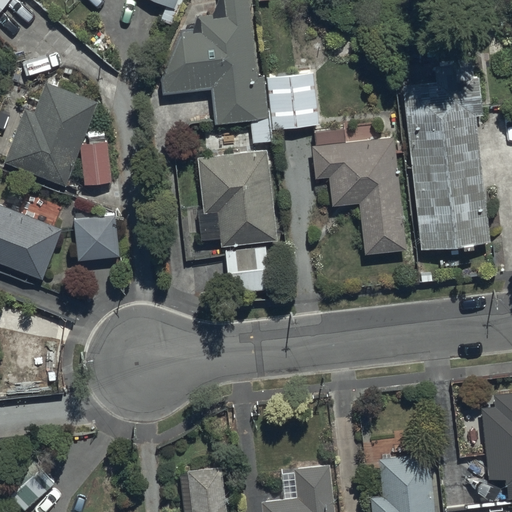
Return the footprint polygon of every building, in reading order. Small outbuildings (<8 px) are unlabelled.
[(250,0),(224,0),(226,13),(200,15),(201,27),(180,29),(158,79),(160,95),(211,91),(214,125),(251,122),(253,145),(274,144),(272,128),(317,124),(313,71),(257,76),(250,0)] [(435,86),(405,89),(420,252),(489,245),(478,119),(483,119),(479,80),(473,80),(471,65),(434,68),(435,86)] [(95,98),(44,80),(32,112),(25,109),(5,162),(64,184),(110,180),(107,140),(79,142),(95,98)] [(343,127),(314,130),(315,146),(311,146),(314,179),(329,178),(332,206),(360,203),(365,253),(406,249),(394,136),(345,141),(343,127)] [(269,153),(198,159),(202,214),(219,213),(222,247),(276,242),(269,153)] [(63,227),(0,202),(0,262),(43,279),(63,227)] [(114,211),(73,216),(79,261),(120,255),(114,211)] [(265,245),(224,249),(228,291),(269,287),(265,245)] [(495,405),(482,406),(488,478),(506,476),(508,496),(511,496),(511,391),(494,393),(495,405)] [(435,511),(428,452),(379,456),(382,494),(369,496),(370,511),(435,511)] [(296,497),(261,500),(262,511),(336,511),(331,463),(293,467),(296,497)] [(225,511),(221,467),(187,470),(191,511),(225,511)] [(40,469),(7,496),(20,511),(23,511),(54,486),(40,469)]
